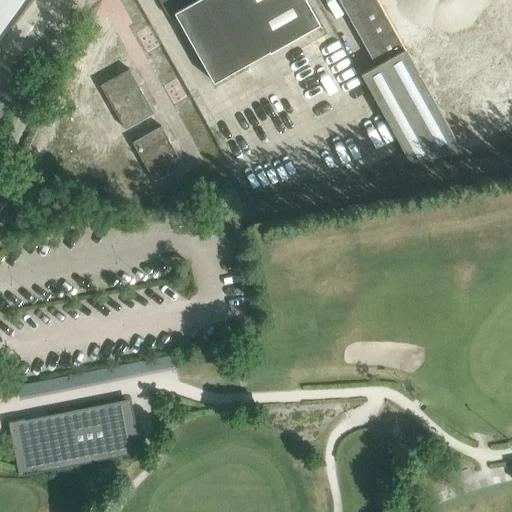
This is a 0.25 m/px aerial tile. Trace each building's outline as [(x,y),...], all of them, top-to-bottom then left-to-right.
[(0,0),(0,33),(25,0),(0,0)] [(319,21),(306,0),(159,0),(168,16),(175,12),(213,81),(319,21)] [(404,49),(377,0),(340,0),(376,64),(404,49)] [(253,61),(268,88),(343,46),(328,18),(253,61)] [(458,146),(404,49),(376,64),(361,73),(410,160),(461,151),(458,146)] [(129,68),(100,84),(125,128),(154,112),(129,68)] [(154,181),(183,164),(161,125),(132,141),(154,181)] [(20,247),(19,240),(18,237),(8,239),(10,249),(20,247)] [(9,422),(18,469),(19,476),(142,451),(141,446),(137,443),(129,401),(52,417),(50,420),(31,424),(31,423),(25,419),(9,422)]
